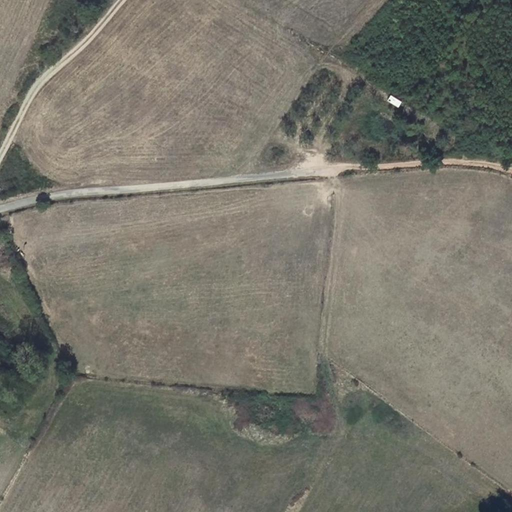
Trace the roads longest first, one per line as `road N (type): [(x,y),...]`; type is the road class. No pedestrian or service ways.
road 1 (unclassified): [(0,210),(61,194),(327,169)]
road 2 (track): [(0,160),(29,97),(122,0)]
road 3 (track): [(327,169),(450,161),(511,169)]
